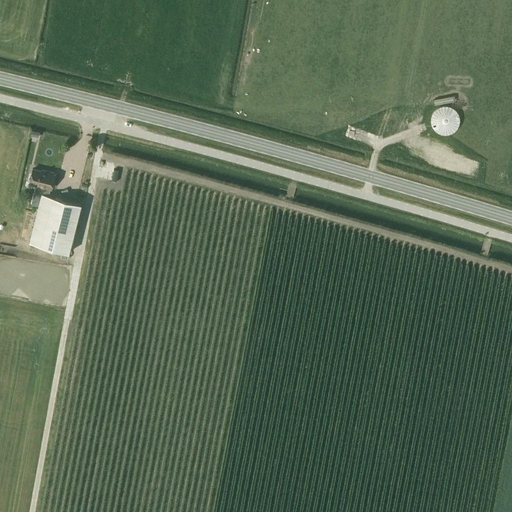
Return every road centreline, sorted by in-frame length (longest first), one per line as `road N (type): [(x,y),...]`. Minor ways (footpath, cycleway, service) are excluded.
road 1 (secondary): [(369,178),(0,79)]
road 2 (unclassified): [(365,196),(0,98)]
road 3 (unclassified): [(511,239),(365,196)]
road 4 (secondary): [(511,220),(369,178)]
